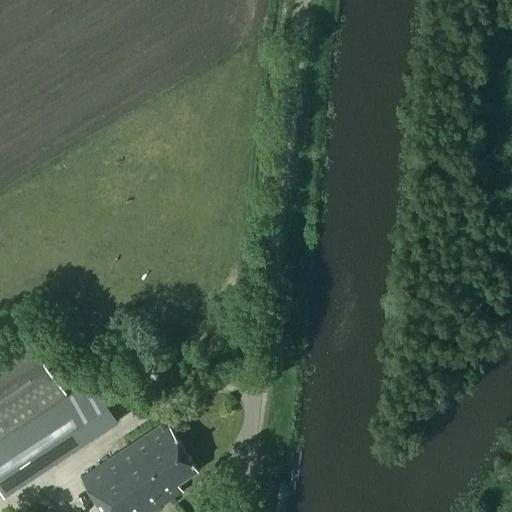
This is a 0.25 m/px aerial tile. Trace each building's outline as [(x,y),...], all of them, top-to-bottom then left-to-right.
[(0,436),(65,393),(27,335),(0,352),(0,436)] [(166,377),(150,352),(135,361),(152,386),(166,377)] [(131,383),(143,375),(130,354),(117,363),(131,383)] [(68,395),(0,440),(0,486),(5,495),(119,420),(92,379),(68,395)] [(199,469),(168,421),(82,477),(105,511),(152,511),(161,506),(184,490),(179,483),(199,469)]
